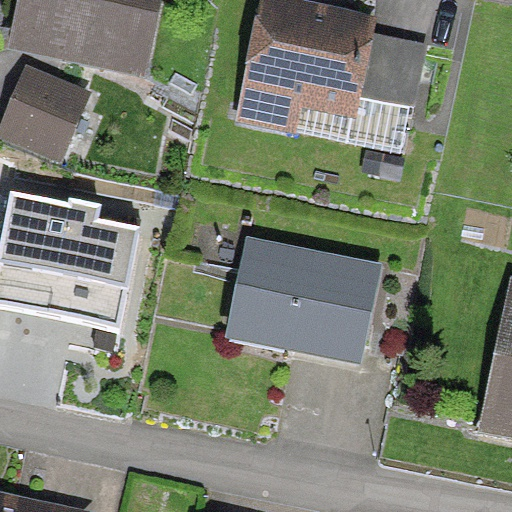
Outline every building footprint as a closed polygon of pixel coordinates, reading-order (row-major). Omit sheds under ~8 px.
[(20,0),(12,41),(140,67),(153,0),(20,0)] [(409,113),(421,54),(362,42),(364,32),(262,11),(239,125),(286,134),(292,105),(347,116),(350,101),(409,113)] [(0,137),(55,160),(78,105),(51,93),(39,121),(12,110),(0,137)] [(281,344),(279,354),(354,369),(373,277),(245,250),(229,334),(281,344)] [(511,297),(483,434),(511,439),(511,297)]
